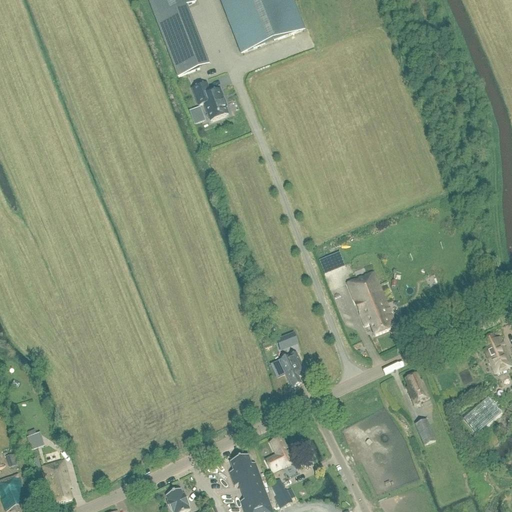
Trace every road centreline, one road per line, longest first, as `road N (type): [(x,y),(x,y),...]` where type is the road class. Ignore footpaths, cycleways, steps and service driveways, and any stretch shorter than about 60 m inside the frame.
road 1 (tertiary): [(82,511),(311,404)]
road 2 (tertiary): [(311,404),(511,308)]
road 3 (unclassified): [(365,511),(311,404)]
